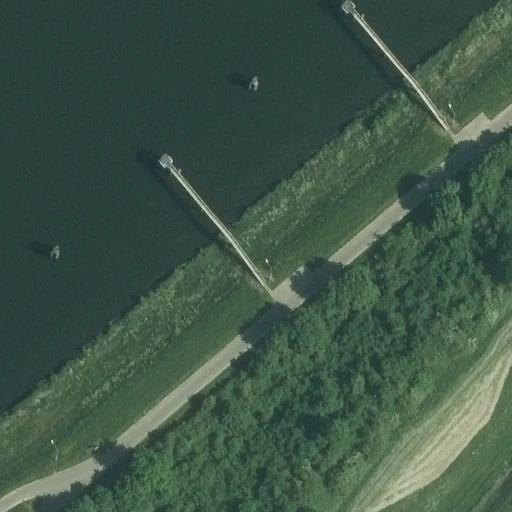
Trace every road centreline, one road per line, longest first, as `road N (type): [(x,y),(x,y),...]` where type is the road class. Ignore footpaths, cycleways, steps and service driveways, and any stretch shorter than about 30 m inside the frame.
road 1 (unclassified): [(44,511),(511,116)]
road 2 (track): [(511,303),(433,383),(330,511)]
